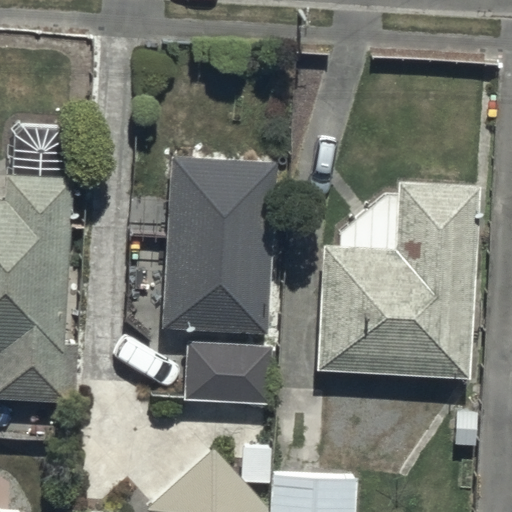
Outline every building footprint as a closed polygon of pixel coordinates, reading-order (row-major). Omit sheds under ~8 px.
[(171,162),(164,330),(269,334),(276,166),(171,162)] [(0,397),(68,402),(72,345),(58,344),(69,180),(0,174),(0,397)] [(320,247),(315,372),(473,378),(482,183),(392,179),(389,250),(320,247)] [(184,346),(182,399),(271,403),(274,350),(184,346)] [(147,508),(150,511),(269,511),(270,509),(214,447),(147,508)] [(355,511),(357,475),(273,472),(271,511),(355,511)]
